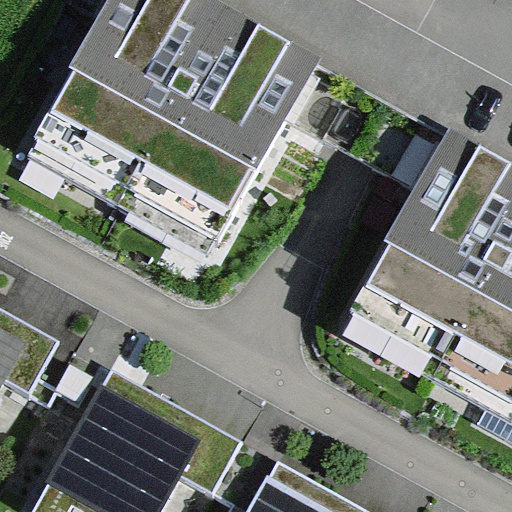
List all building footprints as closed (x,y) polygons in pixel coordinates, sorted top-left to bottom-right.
[(319,60),(208,0),(102,0),(24,143),(216,248),(319,60)] [(511,176),(436,135),(333,323),(511,420),(511,176)] [(0,419),(42,346),(0,322),(0,419)] [(171,511),(209,445),(99,384),(26,511),(171,511)] [(235,511),(358,511),(265,460),(235,511)]
